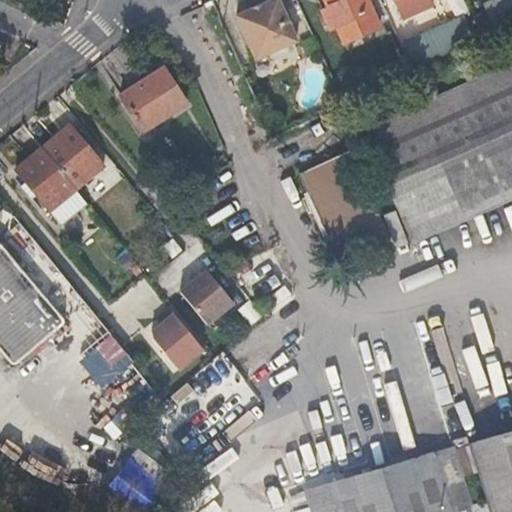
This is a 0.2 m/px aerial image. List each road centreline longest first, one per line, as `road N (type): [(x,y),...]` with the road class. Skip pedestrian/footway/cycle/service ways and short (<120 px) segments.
road 1 (unknown): [(185,0),(308,355)]
road 2 (unknown): [(308,355),(400,309),(511,273)]
road 3 (unknown): [(308,355),(250,405),(238,475),(248,511)]
road 4 (unclassified): [(108,18),(0,110)]
